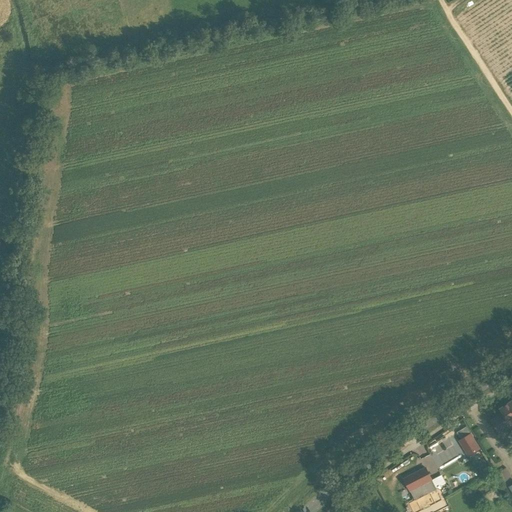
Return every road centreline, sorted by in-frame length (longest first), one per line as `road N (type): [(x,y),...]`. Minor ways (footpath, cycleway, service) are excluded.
road 1 (tertiary): [(511,365),(308,511)]
road 2 (track): [(511,110),(440,0)]
